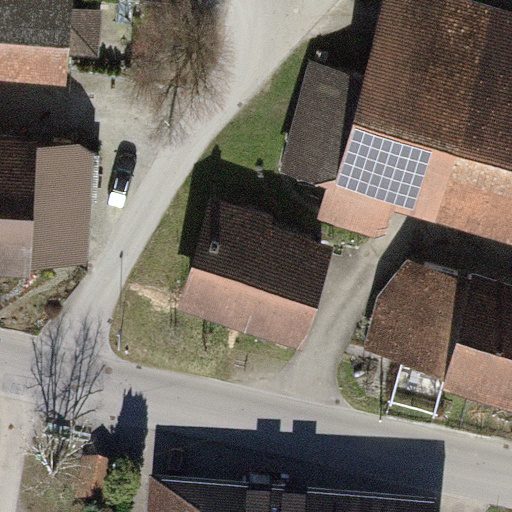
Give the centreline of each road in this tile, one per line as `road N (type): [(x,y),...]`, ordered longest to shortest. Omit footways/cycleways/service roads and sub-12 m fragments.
road 1 (tertiary): [(0,367),(511,482)]
road 2 (track): [(68,382),(121,257),(235,92)]
road 3 (track): [(235,92),(325,0)]
